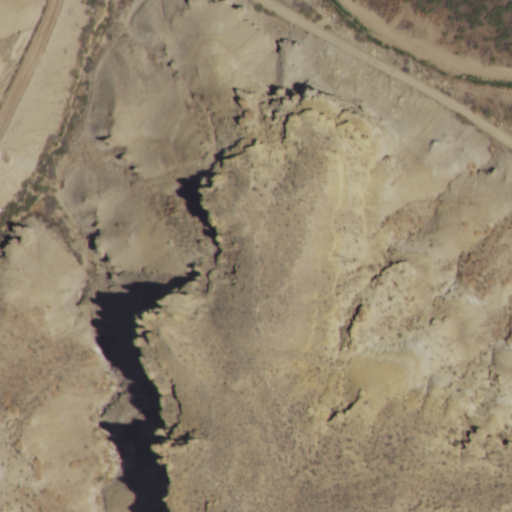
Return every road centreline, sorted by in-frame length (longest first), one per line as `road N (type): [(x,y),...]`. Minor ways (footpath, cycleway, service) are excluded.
road 1 (residential): [(268,0),(511,138)]
road 2 (tertiary): [(0,133),(23,96),(57,0)]
